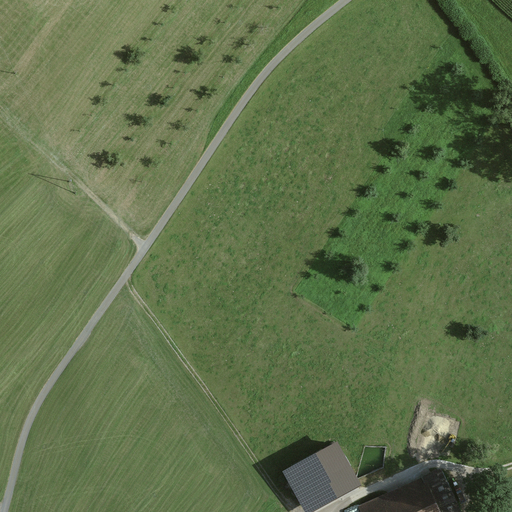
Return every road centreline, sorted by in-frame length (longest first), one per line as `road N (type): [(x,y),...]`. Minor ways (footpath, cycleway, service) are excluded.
road 1 (residential): [(5,511),(40,401),(259,84),(351,0)]
road 2 (track): [(293,509),(126,275)]
road 3 (track): [(331,511),(429,464),(511,465)]
